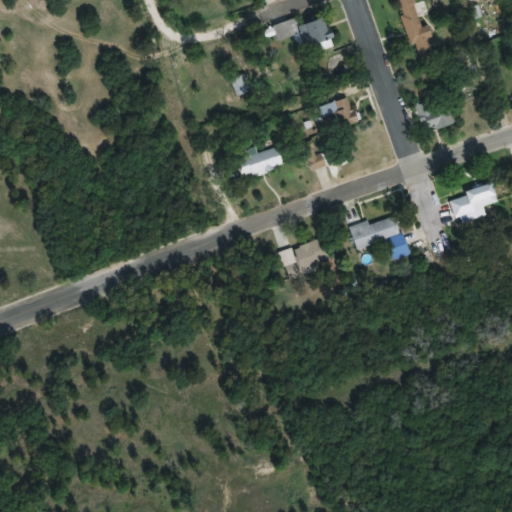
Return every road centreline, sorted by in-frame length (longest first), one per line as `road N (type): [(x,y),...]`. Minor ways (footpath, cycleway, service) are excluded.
road 1 (tertiary): [(0,311),(245,218),(511,131)]
road 2 (residential): [(411,163),(353,0)]
